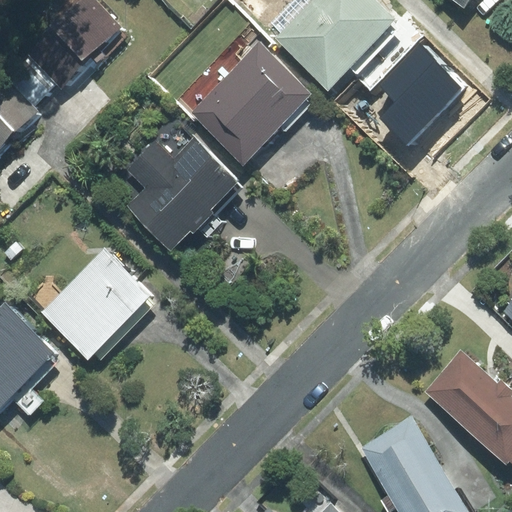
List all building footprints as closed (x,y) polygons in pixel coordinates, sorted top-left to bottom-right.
[(94,0),(87,0),(0,86),(0,120),(18,139),(39,117),(34,112),(56,89),(62,95),(90,67),(95,72),(109,57),(105,52),(126,31),(94,0)] [(370,0),(317,0),(274,43),(329,98),(352,75),(356,79),(401,34),(396,29),(397,27),(370,0)] [(445,0),(465,14),(475,0),(445,0)] [(259,47),(190,116),(244,173),(314,102),(259,47)] [(0,126),(0,157),(16,143),(0,126)] [(144,191),(126,208),(172,255),(190,237),(192,239),(214,218),(211,215),(238,189),(193,143),(174,162),(155,143),(125,172),(144,191)] [(104,253),(42,316),(89,364),(152,302),(104,253)] [(511,304),(502,314),(511,324),(511,304)] [(5,307),(0,312),(0,412),(56,358),(5,307)] [(461,353),(424,394),(506,468),(509,465),(511,467),(511,392),(501,383),(498,386),(461,353)] [(465,511),(411,420),(361,450),(389,498),(380,503),(385,511),(465,511)]
